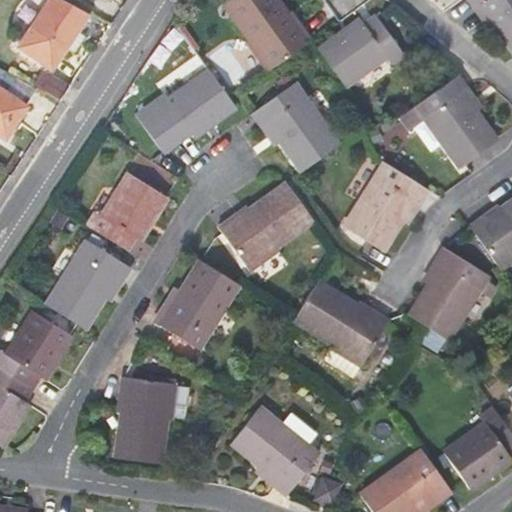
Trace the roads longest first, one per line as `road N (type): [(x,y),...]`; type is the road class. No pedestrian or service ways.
road 1 (residential): [(32,474),(203,195),(231,165)]
road 2 (residential): [(0,234),(154,0)]
road 3 (residential): [(32,474),(187,493),(242,511)]
road 4 (residential): [(511,163),(437,216),(389,291)]
road 5 (residential): [(511,86),(411,0)]
